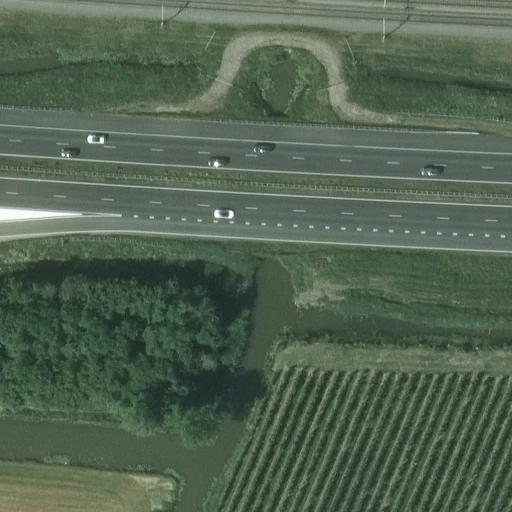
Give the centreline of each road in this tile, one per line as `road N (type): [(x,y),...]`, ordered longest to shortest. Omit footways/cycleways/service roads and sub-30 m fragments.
road 1 (motorway): [(511,169),(0,137)]
road 2 (motorway): [(218,204),(511,215)]
road 3 (motorway): [(0,231),(218,204)]
road 4 (motorway): [(0,191),(218,204)]
